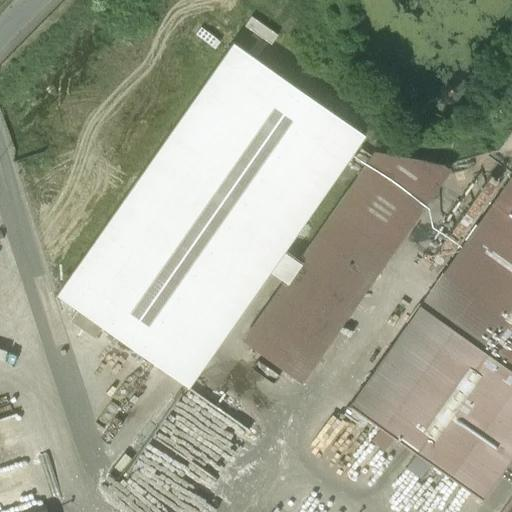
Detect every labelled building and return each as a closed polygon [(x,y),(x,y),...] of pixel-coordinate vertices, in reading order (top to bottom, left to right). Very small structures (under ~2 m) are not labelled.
[(234,42),(58,295),(79,310),(104,327),(189,386),(365,134),(234,42)] [(377,152),(245,342),(302,382),(451,169),(442,164),(377,152)] [(511,175),(420,306),(511,371),(511,175)] [(511,455),(511,371),(420,306),(350,405),(482,499),(511,455)] [(104,327),(79,310),(71,321),(95,338),(104,327)] [(511,511),(511,496),(500,511),(511,511)]
